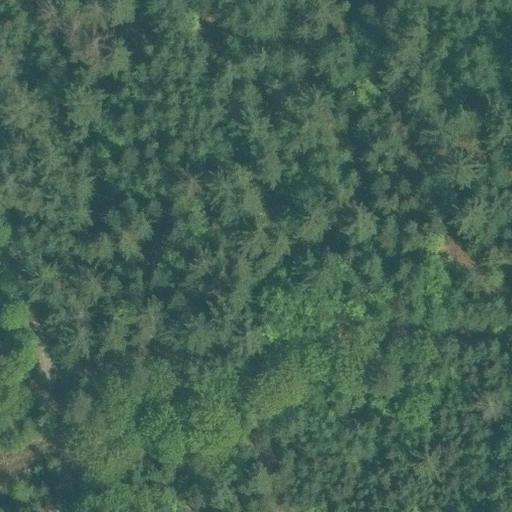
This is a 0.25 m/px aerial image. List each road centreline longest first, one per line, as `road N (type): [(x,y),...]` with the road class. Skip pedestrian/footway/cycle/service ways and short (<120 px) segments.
road 1 (track): [(511,335),(240,354)]
road 2 (track): [(0,372),(240,354)]
